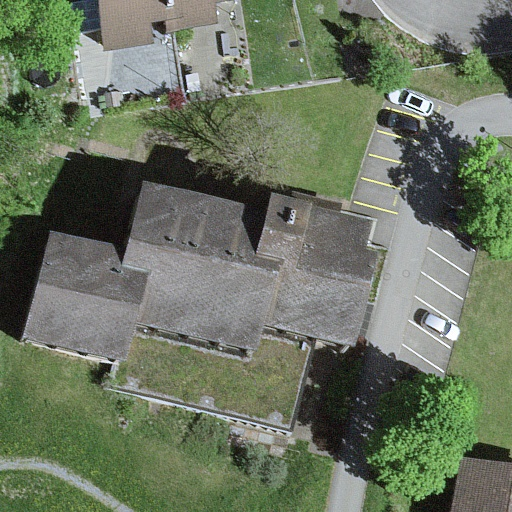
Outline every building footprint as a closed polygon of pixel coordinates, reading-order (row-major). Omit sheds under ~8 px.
[(167,0),(88,0),(98,59),(149,50),(146,29),(171,25),(167,0)] [(167,0),(171,25),(172,35),(215,28),(211,7),(239,3),(238,0),(167,0)] [(238,0),(239,3),(256,96),(313,81),(293,0),(238,0)] [(259,226),(132,193),(115,257),(40,237),(11,349),(115,376),(112,389),(287,434),(308,353),(343,362),(372,247),(358,243),(360,238),(263,213),(259,226)] [(511,511),(511,473),(456,464),(447,511),(511,511)]
